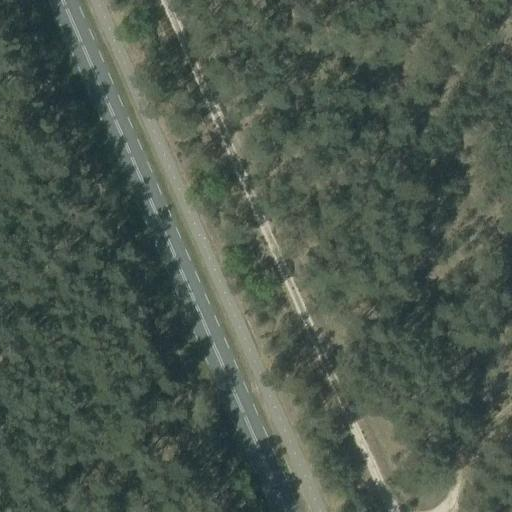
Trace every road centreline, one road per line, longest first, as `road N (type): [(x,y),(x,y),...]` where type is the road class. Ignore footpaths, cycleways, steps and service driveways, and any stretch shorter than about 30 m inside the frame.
road 1 (primary): [(285,511),(61,0)]
road 2 (track): [(450,511),(485,420),(511,400)]
